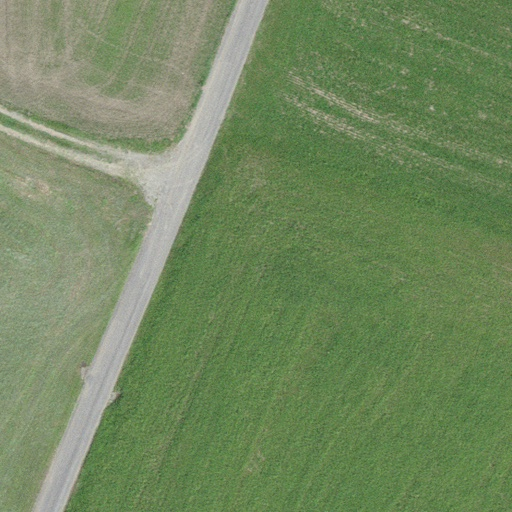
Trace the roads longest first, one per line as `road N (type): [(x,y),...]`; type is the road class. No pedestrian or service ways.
road 1 (residential): [(48,511),(236,0)]
road 2 (track): [(167,191),(0,128)]
